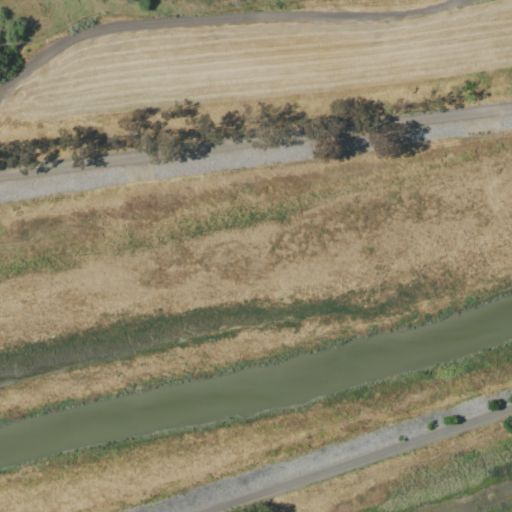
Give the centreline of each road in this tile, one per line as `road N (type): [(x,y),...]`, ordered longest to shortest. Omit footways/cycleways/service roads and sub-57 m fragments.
road 1 (track): [(511,107),(0,176)]
road 2 (track): [(209,511),(511,408)]
